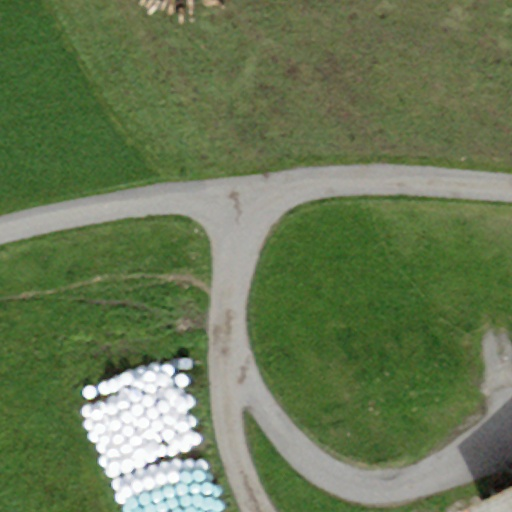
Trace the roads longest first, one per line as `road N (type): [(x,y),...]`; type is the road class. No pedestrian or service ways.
road 1 (residential): [(511,188),(370,180),(245,193)]
road 2 (track): [(245,193),(125,205),(0,234)]
